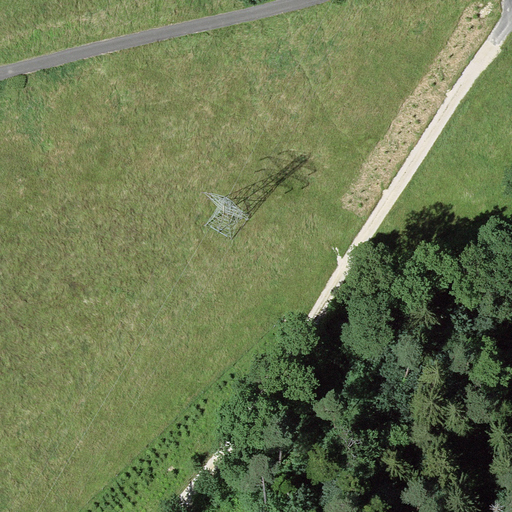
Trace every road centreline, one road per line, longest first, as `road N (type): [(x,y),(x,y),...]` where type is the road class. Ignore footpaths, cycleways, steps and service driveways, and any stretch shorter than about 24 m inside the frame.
road 1 (track): [(184,511),(511,13)]
road 2 (track): [(307,0),(0,73)]
